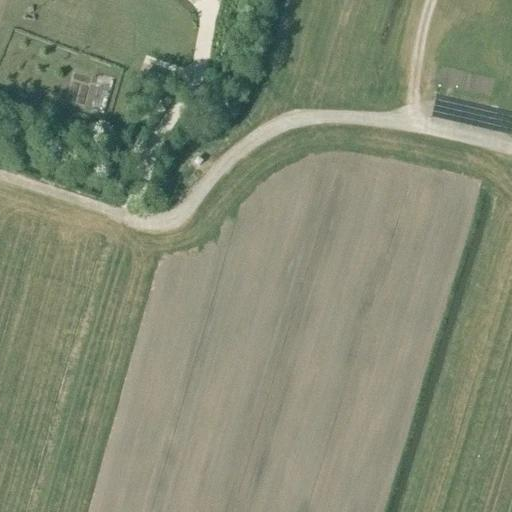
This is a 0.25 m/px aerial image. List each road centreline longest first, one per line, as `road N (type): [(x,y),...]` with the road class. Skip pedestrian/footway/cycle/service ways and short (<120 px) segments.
road 1 (track): [(0,176),(127,217)]
road 2 (track): [(432,0),(414,126)]
